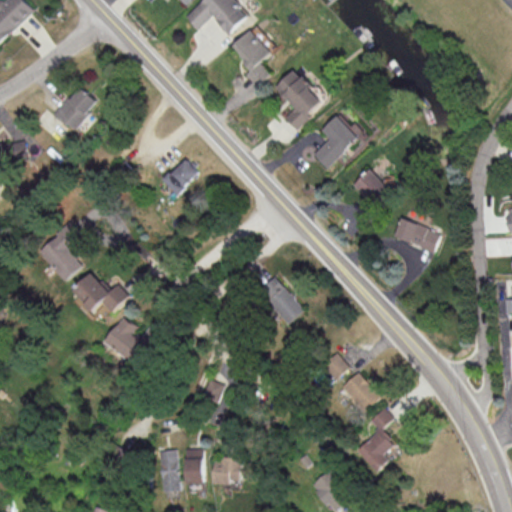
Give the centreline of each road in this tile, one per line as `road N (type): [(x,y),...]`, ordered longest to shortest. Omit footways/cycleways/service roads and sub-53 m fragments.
road 1 (tertiary): [(478,428),(465,404),(90,0)]
road 2 (residential): [(465,404),(482,356),(479,179),(511,112)]
road 3 (residential): [(304,416),(221,354),(205,324),(208,302),(297,221)]
road 4 (residential): [(0,92),(108,20)]
